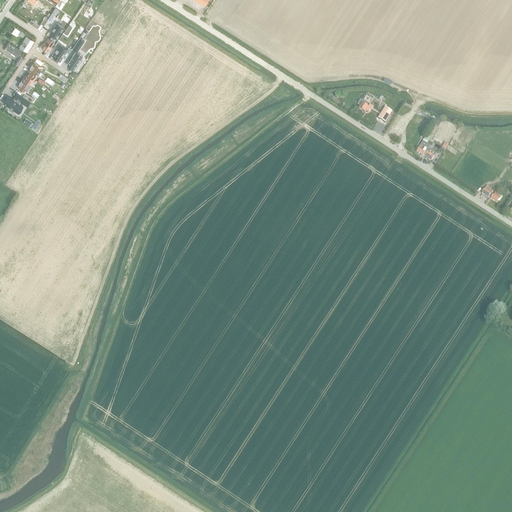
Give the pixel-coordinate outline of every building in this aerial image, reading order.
[(26,0),(40,8),(43,4),(37,0),(26,0)] [(48,38),(42,48),(47,52),(54,42),(53,41),(55,37),(57,38),(64,27),(57,23),(50,33),(52,35),(50,39),(48,38)] [(69,26),(64,33),(67,35),(72,28),(69,26)] [(80,38),(73,49),(77,52),(84,41),(80,38)] [(8,42),(5,47),(8,50),(11,53),(18,57),(23,49),(20,47),(19,49),(15,46),(8,42)] [(60,60),(66,52),(69,54),(72,49),(69,47),(67,49),(60,44),(53,55),(60,60)] [(80,59),(82,56),(80,55),(76,52),(67,65),(73,69),(76,66),(78,68),(82,61),(80,59)] [(35,61),(31,66),(40,72),(43,67),(35,61)] [(29,72),(27,75),(34,80),(40,72),(31,66),(28,71),(29,72)] [(24,77),(20,82),(29,88),(34,80),(27,75),(25,78),(24,77)] [(20,82),(17,87),(25,93),(29,88),(20,82)] [(30,102),(17,94),(14,98),(15,98),(13,100),(20,104),(21,102),(27,107),(30,102)] [(13,100),(8,96),(3,103),(18,113),(22,106),(20,104),(13,100)] [(364,101),(363,101),(361,100),(358,104),(360,106),(358,109),(365,113),(366,111),(368,112),(372,106),(364,101)] [(392,112),(385,107),(378,118),(385,123),(392,112)] [(432,125),(423,140),(427,143),(430,139),(437,128),(432,125)] [(423,156),(427,149),(429,146),(423,142),(417,152),(423,156)] [(432,161),(435,157),(427,152),(424,157),(432,161)] [(486,187),(485,189),(482,193),(489,198),(493,192),(486,187)] [(493,192),(489,198),(491,199),(498,203),(502,196),(500,195),(499,196),(493,192)]
